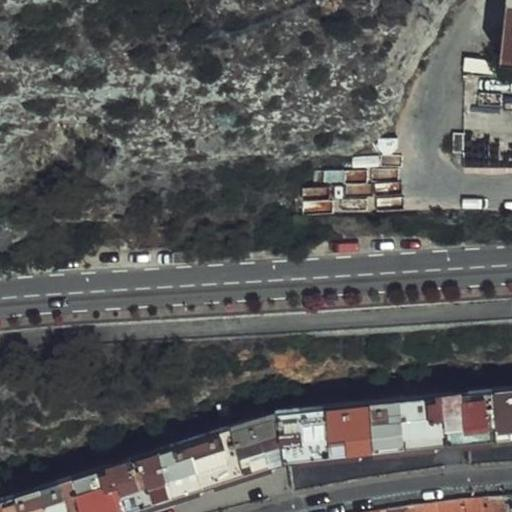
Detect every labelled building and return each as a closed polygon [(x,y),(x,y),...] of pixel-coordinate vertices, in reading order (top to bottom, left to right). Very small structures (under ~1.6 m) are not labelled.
[(511,0),(495,0),(491,52),(511,53),(511,0)] [(511,66),(497,65),(445,62),(442,119),(429,118),(429,139),(441,139),(440,155),(469,157),(511,158),(511,66)] [(122,223),(108,224),(109,236),(122,236),(122,223)] [(0,511),(108,511),(128,506),(141,502),(299,456),(324,452),(475,437),(511,432),(511,384),(462,390),(284,409),(273,412),(109,461),(0,494),(0,511)] [(502,511),(500,495),(464,497),(417,503),(363,511),(502,511)]
